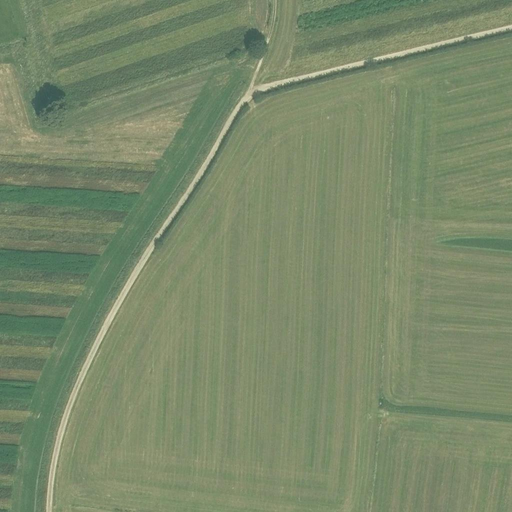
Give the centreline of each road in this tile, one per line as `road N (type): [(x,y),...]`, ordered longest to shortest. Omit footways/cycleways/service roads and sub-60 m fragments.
road 1 (track): [(244,101),(82,377),(55,460),(50,511)]
road 2 (track): [(511,29),(274,85),(244,101)]
